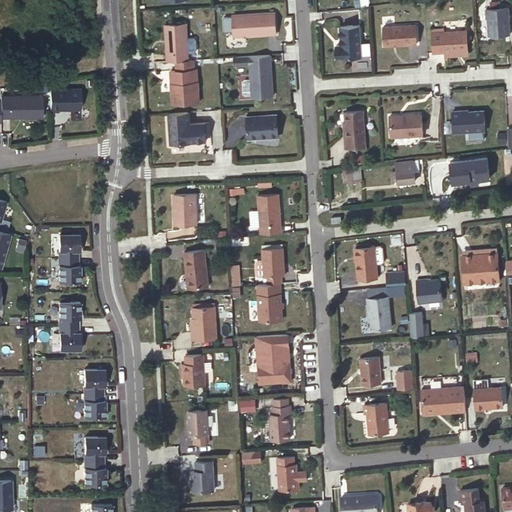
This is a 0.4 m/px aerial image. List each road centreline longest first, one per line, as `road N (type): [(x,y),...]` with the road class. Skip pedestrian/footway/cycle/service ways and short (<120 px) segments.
road 1 (residential): [(317,231),(333,445),(347,459),(511,441)]
road 2 (residential): [(118,174),(107,208),(109,263),(131,358),(139,511)]
road 3 (residential): [(511,72),(308,87)]
road 4 (residential): [(118,174),(313,164)]
road 5 (residential): [(317,231),(511,209)]
road 6 (residential): [(109,0),(119,148)]
